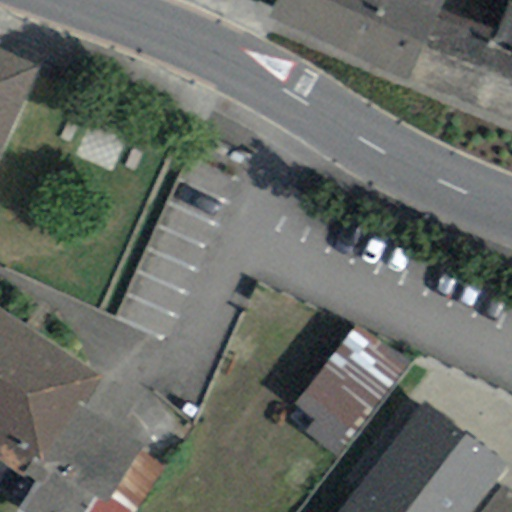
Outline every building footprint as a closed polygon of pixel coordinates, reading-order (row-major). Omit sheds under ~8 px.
[(435,8),(438,0),(275,0),(274,4),(511,108),(511,4),(497,37),(435,8)] [(0,140),(37,57),(0,40),(0,140)] [(0,430),(46,459),(102,368),(0,304),(0,430)] [(366,335),(317,397),(360,431),(409,368),(366,335)] [(424,397),(333,511),(470,511),(509,463),(424,397)] [(511,511),(511,485),(510,484),(489,511),(511,511)]
